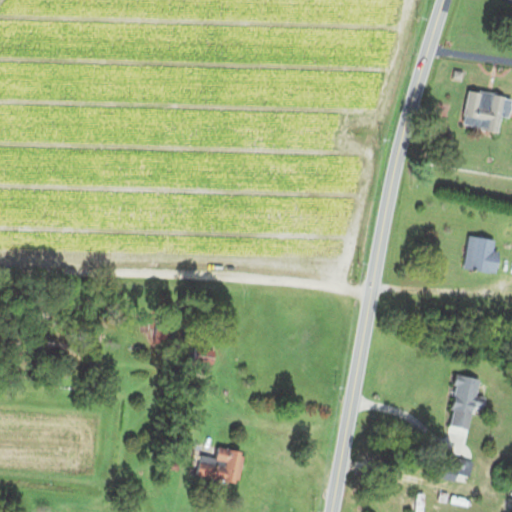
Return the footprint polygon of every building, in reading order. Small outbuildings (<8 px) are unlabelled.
[(496,115),(502,116),(507,97),(464,87),(455,124),(492,133),(496,115)] [(490,271),(491,237),(460,235),(458,269),(490,271)] [(163,317),(146,317),(146,344),(163,344),(163,317)] [(208,365),(208,348),(183,348),(183,365),(208,365)] [(473,377),(451,373),(441,423),(463,428),(467,409),(476,411),(479,396),(469,394),(473,377)] [(232,482),(236,450),(192,443),(187,476),(232,482)]
